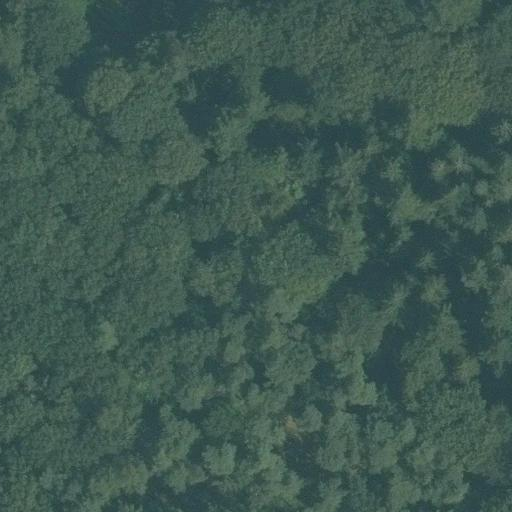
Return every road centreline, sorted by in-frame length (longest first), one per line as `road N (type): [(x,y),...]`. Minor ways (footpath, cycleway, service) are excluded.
road 1 (unclassified): [(511,468),(22,0)]
road 2 (track): [(511,75),(44,22)]
